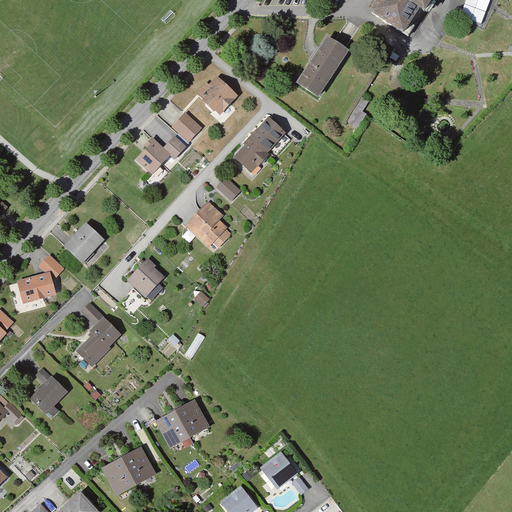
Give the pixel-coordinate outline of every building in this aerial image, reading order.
[(378,0),(370,14),(404,36),(419,12),(425,15),(434,0),(378,0)] [(349,51),(327,36),(297,83),(319,98),(349,51)] [(238,94),(217,77),(200,97),(222,114),(238,94)] [(203,128),(186,113),(173,127),(189,142),(203,128)] [(287,132),(269,117),(235,158),(252,173),(287,132)] [(162,150),(152,141),(134,162),(151,176),(166,159),(172,165),(187,148),(173,136),(162,150)] [(241,191),(224,179),(216,190),(233,202),(241,191)] [(228,218),(206,201),(185,227),(217,252),(231,234),(222,226),(228,218)] [(107,241),(87,224),(67,249),(87,265),(107,241)] [(42,273),(17,282),(24,306),(59,293),(54,279),(64,269),(49,255),(37,267),(42,273)] [(164,277),(145,261),(128,282),(147,298),(164,277)] [(123,334),(91,303),(82,313),(93,324),(73,345),(93,364),(123,334)] [(0,335),(9,325),(0,317),(0,335)] [(71,385),(54,370),(33,393),(50,408),(71,385)] [(198,392),(157,415),(173,442),(211,417),(198,392)] [(0,423),(11,413),(0,402),(0,423)] [(156,473),(141,447),(102,469),(117,495),(156,473)] [(298,474),(281,454),(260,470),(278,491),(298,474)] [(299,478),(292,483),(302,495),(308,490),(299,478)] [(254,511),(259,508),(242,488),(222,504),(227,511),(254,511)] [(59,511),(46,511),(40,506),(34,511),(99,511),(100,511),(80,491),(59,511)]
